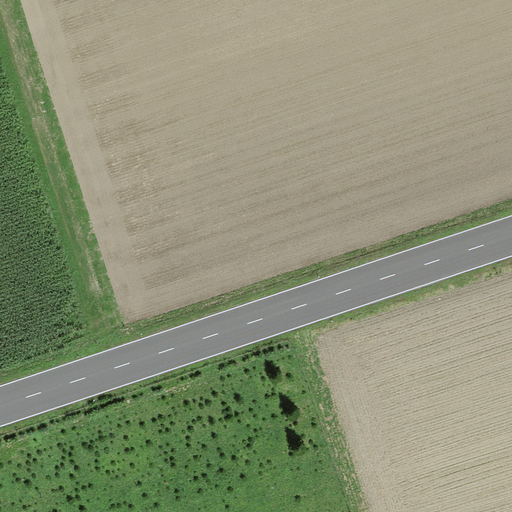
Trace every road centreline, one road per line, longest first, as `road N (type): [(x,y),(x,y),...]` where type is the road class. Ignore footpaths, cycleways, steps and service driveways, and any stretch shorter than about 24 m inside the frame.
road 1 (primary): [(511,236),(0,406)]
road 2 (track): [(0,1),(115,367)]
